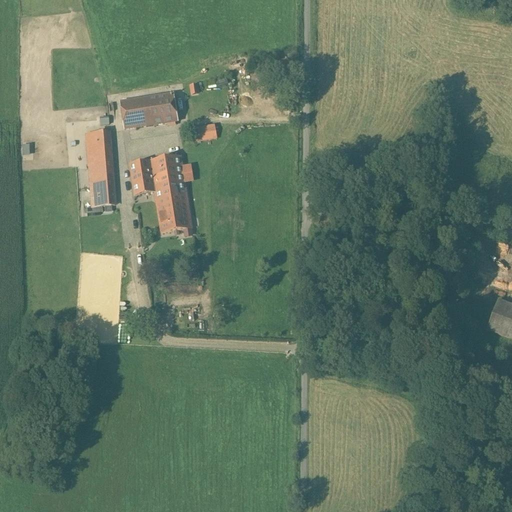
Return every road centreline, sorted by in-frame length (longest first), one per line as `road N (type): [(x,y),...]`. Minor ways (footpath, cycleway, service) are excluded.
road 1 (unclassified): [(302,0),(300,511)]
road 2 (unknown): [(301,226),(431,237),(511,263)]
road 3 (unknown): [(120,165),(301,152)]
